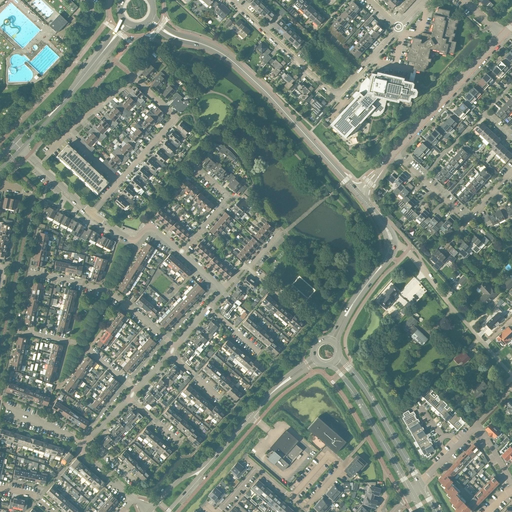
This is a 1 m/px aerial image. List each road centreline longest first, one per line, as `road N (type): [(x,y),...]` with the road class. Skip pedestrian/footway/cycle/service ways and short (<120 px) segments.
road 1 (residential): [(117,184),(176,118),(132,77),(67,131),(93,160)]
road 2 (secondary): [(169,34),(237,65),(355,190)]
road 3 (residential): [(398,28),(336,96),(231,0)]
road 4 (residential): [(126,384),(81,346),(18,332),(31,273)]
road 5 (unclassified): [(511,375),(396,245)]
road 6 (tertiary): [(393,152),(503,35)]
road 7 (secondary): [(420,485),(338,356)]
road 8 (residential): [(164,339),(101,288),(31,273)]
road 9 (secondary): [(330,364),(411,493)]
road 10 (residential): [(511,171),(467,220),(422,178)]
road 11 (residential): [(181,252),(229,197),(192,165)]
